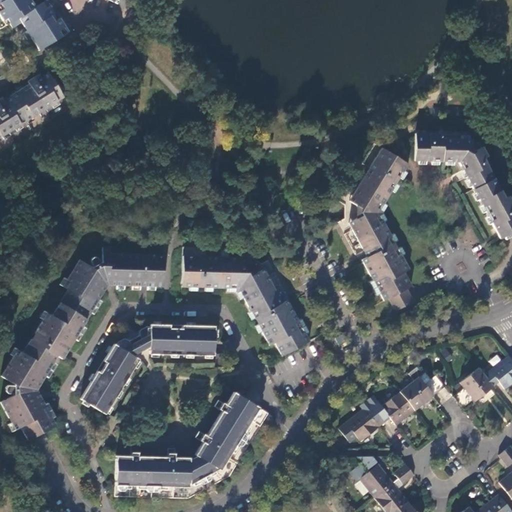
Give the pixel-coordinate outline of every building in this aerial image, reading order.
[(6,20),(9,24),(10,23),(13,28),(22,22),(27,30),(23,32),(28,39),(31,37),(39,50),(69,31),(60,17),(56,20),(53,14),(55,13),(50,5),(45,7),(43,3),(35,7),(30,0),(0,0),(0,18),(2,22),(6,20)] [(48,72),(39,78),(36,80),(35,78),(28,82),(29,84),(0,102),(0,137),(64,98),(48,72)] [(439,138),(439,134),(415,134),(415,160),(459,161),(501,238),(511,231),(511,210),(510,208),(511,206),(511,202),(508,196),(505,198),(483,158),(487,157),(479,143),(475,142),(475,138),(472,138),(472,139),(441,138),(439,138)] [(408,165),(381,148),(353,194),(358,197),(354,203),(353,204),(357,206),(356,219),(353,220),(357,227),(352,230),(367,257),(362,259),(373,280),(380,294),(384,301),(389,298),(407,288),(411,286),(404,272),(409,270),(384,222),(387,220),(383,213),(387,206),(384,204),(408,165)] [(358,197),(353,194),(349,200),(354,203),(358,197)] [(348,223),(352,230),(357,227),(353,220),(348,223)] [(52,316),(78,333),(82,326),(91,313),(107,286),(109,285),(113,285),(116,285),(124,286),(162,287),(163,256),(110,254),(110,248),(101,248),(101,263),(100,263),(96,257),(94,257),(91,258),(90,262),(93,267),(92,268),(79,260),(63,286),(68,289),(52,316)] [(237,257),(183,256),(182,286),(227,288),(227,292),(236,292),(240,299),(243,298),(269,345),(274,342),(282,356),(309,341),(305,334),(308,332),(301,319),(298,320),(287,300),(282,303),(267,276),(262,278),(258,271),(256,273),(244,265),(244,263),(236,263),(237,257)] [(262,278),(267,276),(263,269),(258,271),(262,278)] [(380,294),(373,280),(369,282),(377,296),(380,294)] [(407,288),(389,298),(396,311),(414,301),(407,288)] [(74,339),(78,333),(52,316),(46,313),(22,352),(17,349),(0,375),(13,384),(12,385),(6,385),(4,387),(4,390),(6,393),(13,393),(13,394),(0,401),(0,402),(14,429),(15,430),(21,427),(28,439),(39,433),(44,430),(54,425),(36,389),(56,356),(61,360),(74,339)] [(129,340),(124,338),(117,342),(115,345),(114,344),(112,347),(103,361),(106,363),(100,373),(97,371),(80,399),(96,408),(105,414),(139,360),(131,355),(139,351),(149,345),(149,354),(213,355),(213,354),(214,326),(182,325),(182,328),(170,328),(170,325),(150,324),(150,326),(146,326),(140,330),(139,335),(132,338),(129,340)] [(223,354),(213,354),(213,355),(212,367),(222,367),(223,354)] [(505,388),(511,382),(511,360),(508,355),(483,374),(493,386),(499,381),(505,388)] [(429,380),(419,366),(408,374),(413,380),(418,376),(424,384),(429,380)] [(483,374),(478,367),(459,382),(463,388),(452,396),(456,402),(467,393),(473,400),(474,401),(493,386),(483,374)] [(429,380),(438,391),(440,389),(445,386),(435,375),(429,380)] [(413,380),(399,391),(414,410),(421,404),(438,391),(429,380),(424,384),(418,376),(413,380)] [(414,410),(399,391),(375,410),(384,422),(390,418),(396,424),(414,410)] [(259,408),(257,407),(244,398),(233,392),(225,404),(222,402),(218,409),(222,411),(206,436),(203,433),(199,440),(202,442),(195,454),(207,475),(218,469),(220,470),(259,408)] [(467,393),(456,402),(461,408),(473,400),(467,393)] [(218,409),(222,402),(218,400),(214,406),(218,409)] [(375,410),(371,405),(365,409),(364,408),(345,422),(338,428),(349,443),(357,436),(360,441),(384,422),(375,410)] [(511,448),(510,445),(503,450),(511,461),(511,448)] [(511,461),(503,450),(498,454),(501,458),(500,459),(506,466),(511,461)] [(200,478),(188,458),(175,457),(175,453),(167,453),(167,457),(138,456),(138,452),(130,452),(130,456),(116,456),(115,480),(115,485),(189,487),(189,484),(200,478)] [(207,475),(195,454),(192,458),(188,458),(200,478),(203,477),(207,475)] [(374,497),(393,482),(372,456),(357,456),(367,469),(365,470),(360,464),(351,472),(357,480),(359,478),(374,497)] [(398,478),(409,469),(405,463),(393,472),(398,478)] [(414,475),(409,469),(398,478),(403,484),(414,475)] [(511,498),(511,471),(499,482),(511,498)] [(403,484),(398,478),(393,482),(397,488),(403,484)] [(385,511),(393,511),(407,501),(397,488),(393,482),(374,497),(385,511)] [(503,511),(502,510),(507,506),(498,494),(474,511),(503,511)] [(415,511),(407,501),(393,511),(415,511)]
